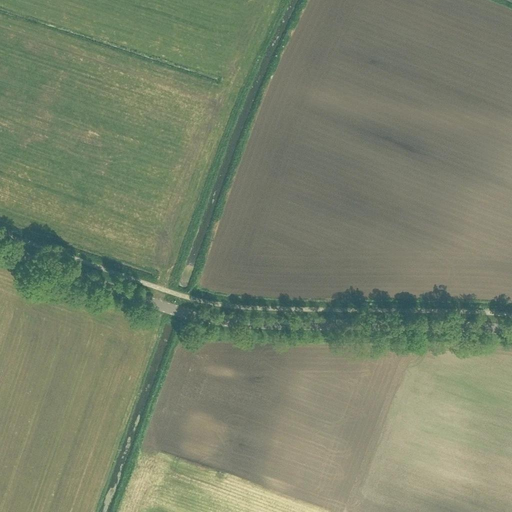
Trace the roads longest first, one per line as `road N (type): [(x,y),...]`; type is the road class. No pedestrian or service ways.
road 1 (tertiary): [(182,312),(257,323),(511,330)]
road 2 (track): [(182,312),(114,511)]
road 3 (tertiary): [(182,312),(0,248)]
